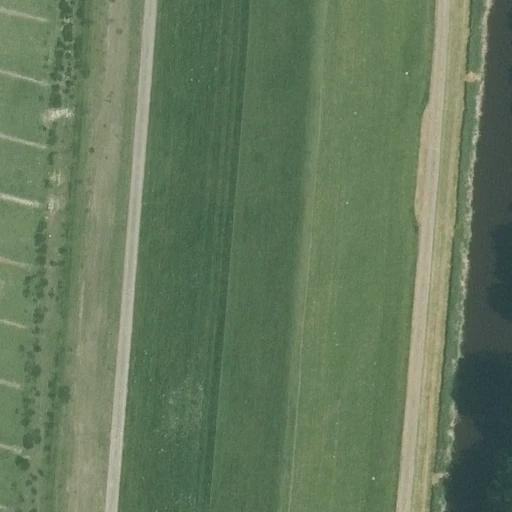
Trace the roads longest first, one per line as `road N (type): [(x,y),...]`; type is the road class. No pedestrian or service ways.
road 1 (track): [(445,0),(404,511)]
road 2 (track): [(114,511),(152,0)]
